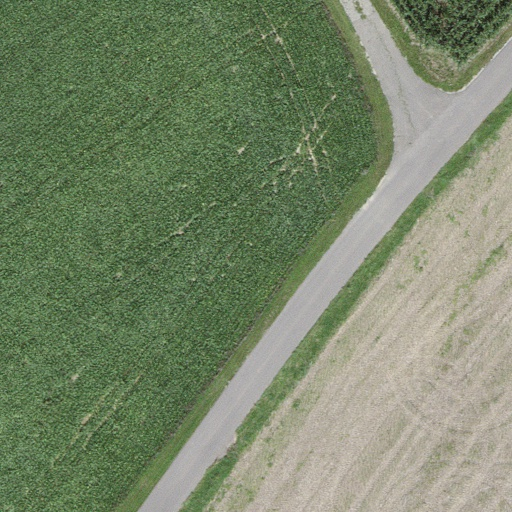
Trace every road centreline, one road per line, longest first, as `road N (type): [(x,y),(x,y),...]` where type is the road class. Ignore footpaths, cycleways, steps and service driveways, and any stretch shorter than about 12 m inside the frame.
road 1 (unclassified): [(511,58),(439,130),(158,511)]
road 2 (track): [(439,130),(355,0)]
